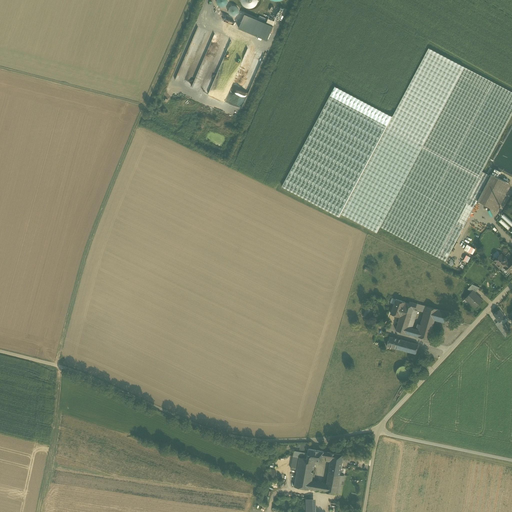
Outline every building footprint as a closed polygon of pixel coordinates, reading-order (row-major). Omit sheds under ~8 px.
[(229,16),(231,18),(233,18),(235,18),(237,17),(239,16),(239,15),(240,13),(240,11),(239,9),(238,7),(236,6),(235,6),(233,6),(230,7),(228,8),(228,10),(227,12),(228,14),(229,16)] [(268,42),(275,28),(241,13),(235,28),(268,42)] [(216,80),(231,39),(196,27),(177,80),(180,79),(179,78),(182,79),(184,75),(183,71),(186,70),(186,69),(193,67),(194,67),(196,67),(197,73),(198,70),(202,69),(203,73),(205,68),(209,69),(208,70),(211,71),(210,71),(216,74),(210,75),(213,76),(212,78),(216,80)] [(247,99),(263,53),(247,48),(235,81),(236,81),(235,83),(238,84),(237,86),(238,87),(237,91),(243,94),(241,100),(243,101),(244,98),(247,99)] [(423,144),(464,67),(428,48),(392,117),(387,126),(423,144)] [(511,92),(464,67),(423,144),(380,226),(445,261),(477,201),(490,176),(482,171),(511,114),(511,92)] [(339,217),(341,214),(387,126),(392,117),(334,86),(282,186),(339,217)] [(423,144),(387,126),(341,214),(377,232),(380,226),(423,144)] [(511,128),(494,162),(495,165),(511,174),(511,173),(511,128)] [(497,211),(511,184),(491,174),(490,176),(477,201),(497,211)] [(511,220),(503,213),(497,220),(509,230),(511,226),(511,220)] [(503,266),(507,261),(501,254),(493,262),(500,269),(503,266)] [(366,266),(364,271),(372,274),(374,270),(366,266)] [(479,288),(472,284),(467,289),(471,292),(472,291),(474,293),(479,288)] [(471,292),(463,302),(465,299),(466,298),(470,301),(469,302),(475,308),(482,300),(474,293),(472,291),(471,292)] [(405,302),(396,299),(394,304),(390,314),(400,317),(405,302)] [(396,330),(410,334),(412,328),(411,328),(407,327),(413,309),(417,310),(424,312),(426,306),(409,302),(409,303),(405,302),(400,317),(396,330)] [(437,309),(426,306),(424,312),(421,325),(418,336),(429,339),(434,320),(437,309)] [(407,327),(411,328),(417,310),(413,309),(407,327)] [(448,312),(437,309),(434,320),(445,323),(448,312)] [(505,318),(499,310),(493,315),(498,321),(499,322),(500,321),(505,318)] [(503,325),(502,324),(500,321),(499,322),(498,321),(496,323),(499,328),(505,336),(506,330),(503,325)] [(387,346),(396,349),(399,339),(389,336),(387,346)] [(418,344),(399,339),(396,349),(415,354),(418,344)] [(308,453),(303,452),(301,461),(315,463),(317,464),(318,461),(321,462),(322,457),(323,451),(308,449),(308,453)] [(294,487),(310,490),(311,481),(315,463),(301,461),(303,452),(294,451),(291,469),(297,470),(294,487)] [(327,452),(326,457),(322,482),(320,491),(341,495),(348,456),(327,452)] [(320,491),(322,482),(311,481),(310,490),(320,491)] [(305,500),(305,511),(315,511),(315,499),(305,500)]
